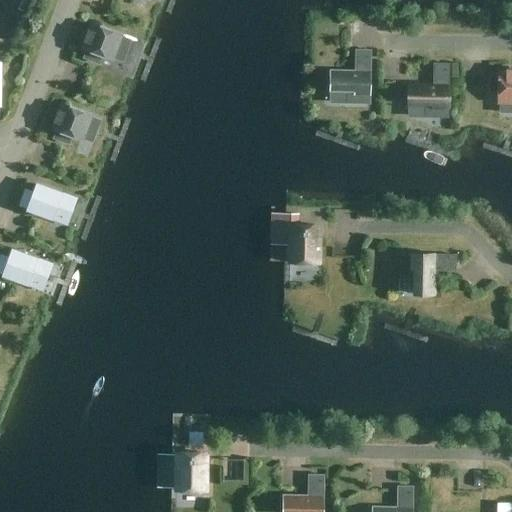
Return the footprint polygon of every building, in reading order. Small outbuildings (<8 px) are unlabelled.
[(110,60),(120,34),(93,24),(91,31),(88,30),(84,42),(86,43),(84,50),(86,50),(83,58),(98,64),(101,56),(110,60)] [(346,90),(346,103),(369,103),(370,51),(354,50),(354,72),(329,72),(329,90),(346,90)] [(423,104),(423,116),(447,117),(448,64),(433,64),(432,86),(407,85),(407,104),(423,104)] [(497,101),(511,101),(511,70),(505,70),(505,73),(498,73),(498,75),(490,75),(489,91),(497,91),(497,101)] [(80,140),(90,115),(63,105),(60,111),(58,110),(53,122),(56,123),(53,130),(56,131),(53,139),(68,144),(71,137),(80,140)] [(26,189),(20,205),(27,208),(27,209),(52,218),(52,217),(64,222),(72,199),(60,194),(61,193),(37,184),(34,192),(26,189)] [(289,260),(293,260),(293,264),(313,264),(313,260),(318,260),(318,226),(297,225),(297,214),(290,214),(289,260)] [(1,255),(0,258),(0,272),(3,274),(3,275),(27,284),(28,283),(39,287),(48,264),(36,260),(36,259),(12,250),(9,258),(1,255)] [(455,255),(403,254),(402,278),(414,278),(414,294),(432,295),(433,270),(454,270),(455,255)] [(189,432),(188,445),(201,445),(201,433),(189,432)] [(175,488),(179,488),(179,491),(200,492),(200,488),(204,488),(205,454),(176,453),(175,488)] [(322,511),(323,475),(307,475),(307,497),(282,497),(281,511),(322,511)] [(410,511),(411,487),(397,487),(396,508),(371,508),(371,511),(410,511)]
